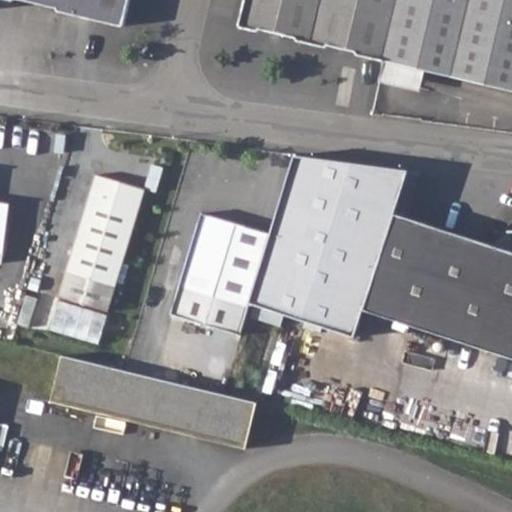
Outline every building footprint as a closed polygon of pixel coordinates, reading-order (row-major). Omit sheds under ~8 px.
[(13,0),(125,24),(130,0),(13,0)] [(246,0),(241,26),(313,43),(387,61),(398,9),(399,0),(246,0)] [(511,0),(399,0),(398,9),(387,61),(511,93),(511,0)] [(273,235),(254,301),(357,333),(364,310),(395,213),(406,165),(298,153),(273,235)] [(146,191),(98,176),(62,301),(112,315),(146,191)] [(0,253),(8,255),(15,204),(0,202),(0,253)] [(395,213),(364,310),(432,332),(511,357),(511,250),(444,229),(395,213)] [(174,311),(243,333),(254,301),(273,235),(204,215),(174,311)] [(90,363),(65,357),(53,403),(125,419),(248,450),(260,405),(225,396),(126,372),(90,363)]
